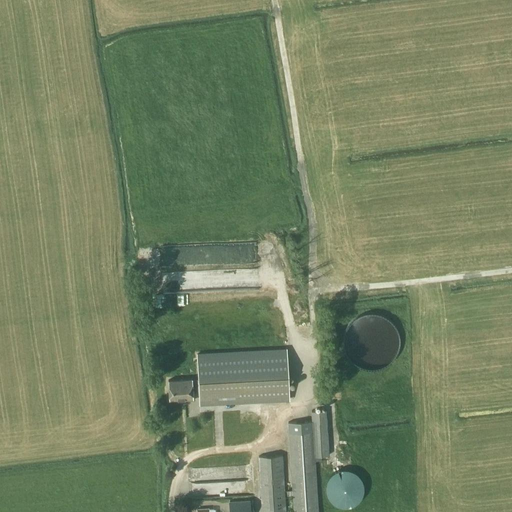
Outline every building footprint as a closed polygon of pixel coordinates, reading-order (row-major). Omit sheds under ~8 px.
[(346,358),(391,359),(393,317),(347,315),(346,358)] [(287,398),(285,350),(196,354),(199,402),(287,398)] [(192,398),(191,379),(168,380),(169,399),(192,398)] [(329,455),(326,410),(311,411),(311,421),(288,422),(293,511),(318,511),(315,456),(329,455)] [(285,511),(282,454),(259,456),(261,511),(285,511)] [(361,501),(359,468),(328,470),(330,503),(361,501)] [(250,511),(250,498),(229,499),(229,511),(250,511)]
